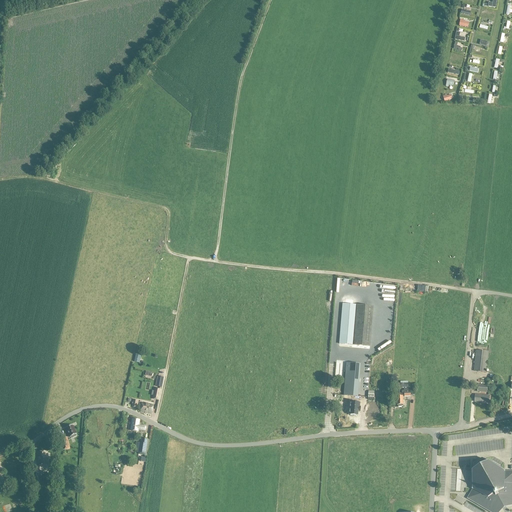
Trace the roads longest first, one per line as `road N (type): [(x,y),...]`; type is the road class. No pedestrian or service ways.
road 1 (unclassified): [(0,452),(104,405),(205,444),(436,430)]
road 2 (track): [(270,0),(239,86),(213,261)]
road 3 (track): [(473,291),(213,261)]
road 4 (track): [(189,257),(166,246),(164,208),(42,177),(0,178)]
road 5 (unclassified): [(459,427),(473,291),(511,296)]
